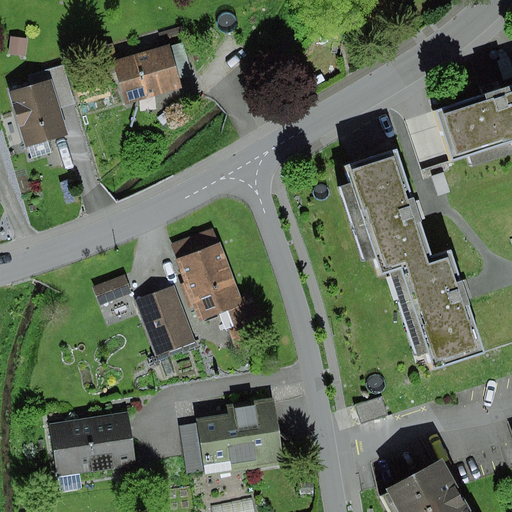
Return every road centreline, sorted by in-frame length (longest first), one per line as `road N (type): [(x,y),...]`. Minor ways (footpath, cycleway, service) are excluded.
road 1 (residential): [(247,165),(299,327),(336,511)]
road 2 (residential): [(493,0),(423,59),(247,165)]
road 3 (residential): [(247,165),(141,220),(0,269)]
